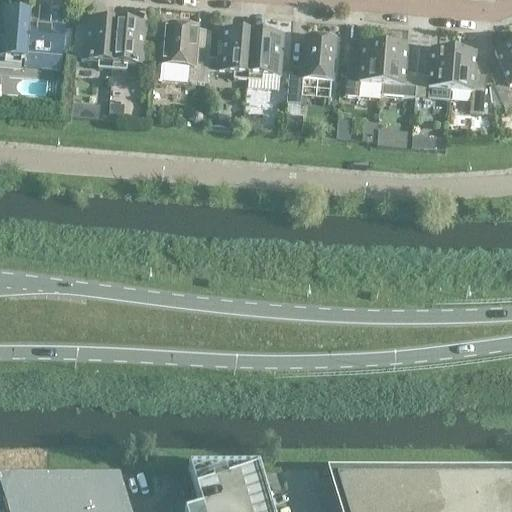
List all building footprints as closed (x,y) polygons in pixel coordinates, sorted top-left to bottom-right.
[(0,59),(24,62),(23,70),(60,73),(61,60),(63,29),(27,26),(28,17),(0,14),(0,59)] [(112,72),(116,24),(84,21),(80,63),(98,65),(98,71),(112,72)] [(116,24),(112,72),(126,73),(126,67),(144,69),(148,26),(116,24)] [(164,28),(161,67),(190,69),(189,85),(206,87),(208,72),(209,61),(209,57),(196,56),(198,31),(164,28)] [(209,61),(208,72),(216,73),(216,75),(234,76),(233,82),(247,83),(251,35),(219,32),(217,62),(209,61)] [(251,35),(247,83),(255,84),(261,84),(262,78),(280,80),(283,38),(255,35),(251,35)] [(335,42),(305,39),(303,71),(289,70),(286,106),(300,107),(302,81),(332,84),(335,42)] [(500,52),(494,54),(506,86),(495,91),(504,114),(511,111),(511,96),(510,91),(511,89),(511,43),(499,49),(500,52)] [(348,61),(345,100),(358,101),(358,100),(379,102),(380,98),(381,88),(384,46),(369,44),(369,47),(362,47),(361,52),(355,51),(354,59),(349,61),(348,61)] [(381,88),(380,98),(414,101),(416,76),(404,75),(406,50),(399,50),(399,47),(384,46),(381,88)] [(416,76),(414,101),(428,102),(449,104),(450,94),(453,51),(438,50),(438,53),(431,52),(429,77),(416,76)] [(453,51),(450,94),(471,95),(469,115),(483,116),(485,91),(472,90),(475,56),(468,55),(468,53),(453,51)] [(495,91),(493,87),(489,87),(493,111),(502,108),(495,91)] [(413,102),(404,102),(402,113),(412,113),(413,102)] [(71,108),(70,120),(84,121),(85,109),(71,108)] [(108,116),(108,122),(122,123),(123,109),(109,108),(108,116)] [(191,117),(191,121),(193,124),(197,125),(200,122),(201,118),(198,115),(194,115),(191,117)] [(285,118),(284,133),(300,134),(301,119),(285,118)] [(211,119),(210,128),(227,130),(228,120),(211,119)] [(248,120),(247,134),(255,135),(272,136),(265,128),(261,127),(261,125),(258,121),(255,120),(248,120)] [(337,124),(335,142),(348,143),(350,125),(337,124)] [(363,137),(362,144),(374,145),(375,145),(376,138),(363,137)] [(375,145),(375,150),(405,153),(407,153),(408,141),(376,138),(375,145)] [(412,140),(411,152),(433,154),(434,142),(412,140)] [(200,511),(268,511),(257,475),(189,476),(195,494),(200,511)] [(129,511),(119,479),(0,478),(0,496),(4,511),(129,511)] [(396,481),(335,481),(344,511),(511,511),(511,480),(454,481),(454,480),(396,480),(396,481)]
